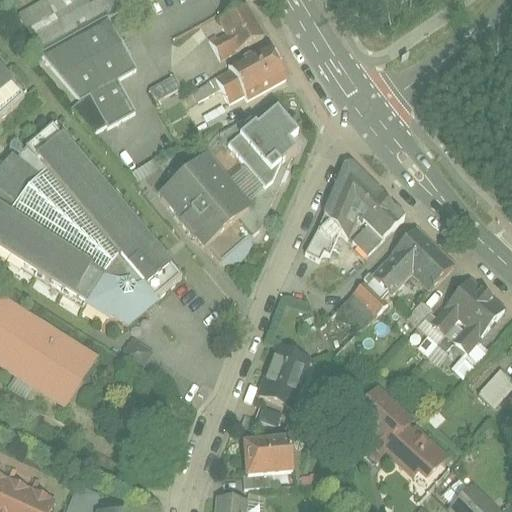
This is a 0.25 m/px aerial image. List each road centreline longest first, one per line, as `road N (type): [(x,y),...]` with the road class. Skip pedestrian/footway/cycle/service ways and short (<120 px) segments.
road 1 (residential): [(358,112),(320,167),(185,487),(182,511)]
road 2 (tertiary): [(511,271),(358,112)]
road 3 (residential): [(498,0),(358,112)]
road 4 (tertiary): [(358,112),(288,0)]
